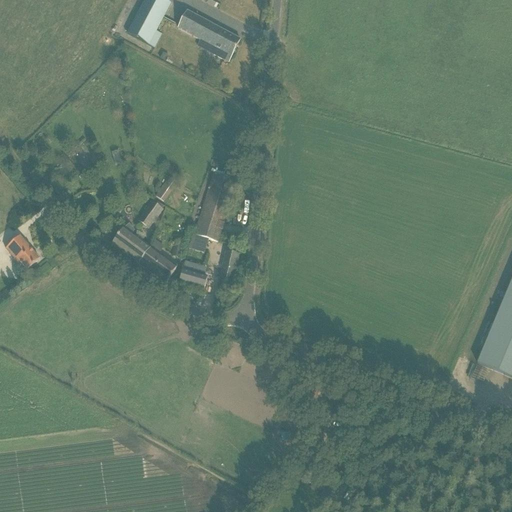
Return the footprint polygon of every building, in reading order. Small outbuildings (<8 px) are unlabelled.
[(144,0),(127,34),(149,46),(171,3),(164,0),(144,0)] [(187,12),(178,30),(217,51),(215,56),(228,63),(240,40),(187,12)] [(213,174),(195,236),(192,235),(188,249),(204,254),(208,240),(217,242),(236,181),(213,174)] [(169,179),(156,195),(165,203),(178,186),(169,179)] [(138,221),(149,228),(162,210),(152,202),(138,221)] [(117,236),(111,244),(138,264),(150,248),(142,242),(136,237),(132,234),(134,231),(129,225),(125,228),(124,228),(117,236)] [(20,237),(12,244),(6,249),(18,262),(20,261),(28,270),(39,260),(20,237)] [(172,257),(180,259),(183,243),(175,241),(172,257)] [(154,248),(163,252),(166,245),(156,242),(154,248)] [(226,252),(217,293),(231,296),(240,255),(242,245),(228,242),(226,252)] [(150,248),(138,264),(165,285),(171,277),(178,268),(150,248)] [(182,273),(180,282),(203,289),(204,285),(205,285),(206,284),(205,284),(206,278),(202,277),(183,271),(182,273)] [(511,280),(477,364),(511,379),(511,280)] [(337,474),(326,489),(325,489),(320,496),(330,504),(336,497),(338,499),(350,484),(337,474)]
